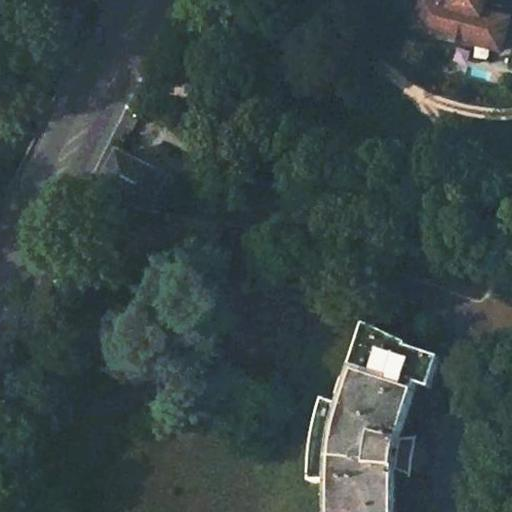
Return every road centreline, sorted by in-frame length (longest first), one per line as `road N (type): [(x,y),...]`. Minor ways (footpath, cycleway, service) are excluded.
road 1 (primary): [(0,309),(157,0)]
road 2 (primary): [(133,0),(0,255)]
